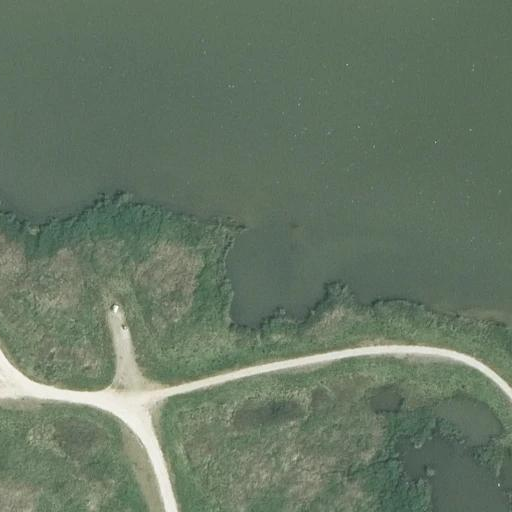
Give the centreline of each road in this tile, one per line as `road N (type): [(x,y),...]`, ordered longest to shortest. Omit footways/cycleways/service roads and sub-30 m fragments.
road 1 (track): [(135,405),(275,368),(416,351),(465,360),(511,396)]
road 2 (track): [(0,396),(135,405)]
